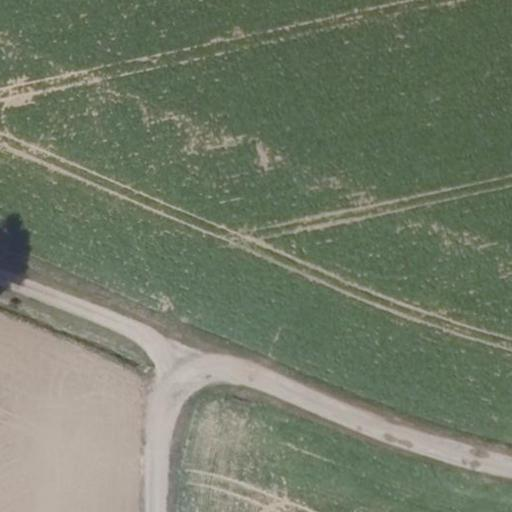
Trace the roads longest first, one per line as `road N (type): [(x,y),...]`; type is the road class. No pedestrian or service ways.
road 1 (track): [(0,287),(479,465),(511,470)]
road 2 (track): [(163,350),(158,511)]
